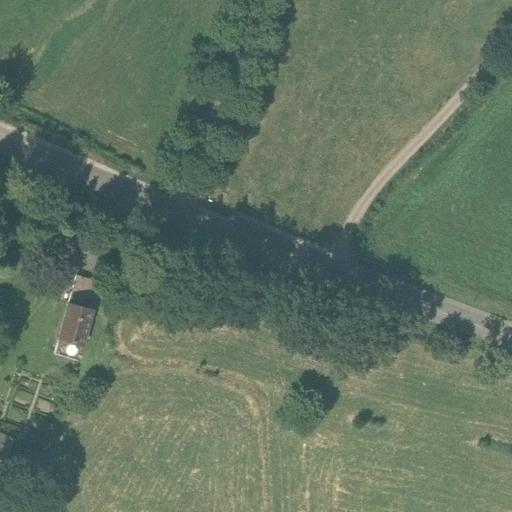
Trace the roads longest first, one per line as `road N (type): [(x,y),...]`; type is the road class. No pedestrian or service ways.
road 1 (tertiary): [(180,223),(511,358)]
road 2 (residential): [(259,0),(255,51),(180,223)]
road 3 (tertiary): [(0,150),(180,223)]
